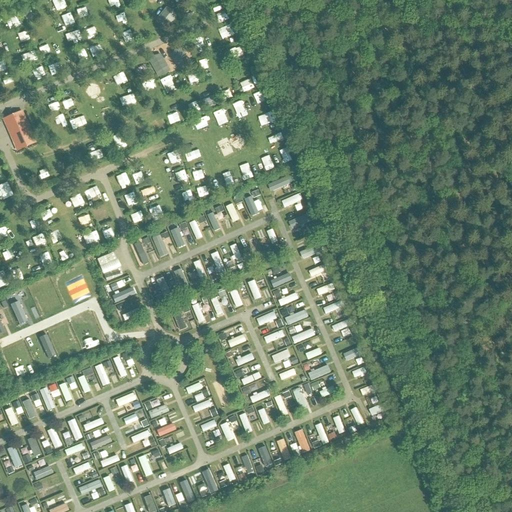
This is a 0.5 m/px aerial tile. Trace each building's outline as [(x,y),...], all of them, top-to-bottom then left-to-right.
[(62,0),(65,9),(70,7),(68,0),(62,0)] [(22,111),(3,119),(16,153),(37,145),(22,111)] [(223,142),(229,155),(238,151),(232,138),(223,142)] [(301,187),(298,181),(291,184),(294,190),(301,187)] [(253,192),(255,197),(261,194),(259,189),(253,192)] [(289,207),(305,203),(303,195),(287,200),(289,207)] [(234,199),(237,204),(243,201),(241,196),(234,199)] [(302,205),(305,211),(311,209),(307,202),(302,205)] [(216,208),(218,213),(225,210),(222,205),(216,208)] [(218,211),(212,214),(216,222),(221,220),(218,211)] [(296,220),(298,227),(317,221),(315,214),(296,220)] [(198,218),(201,223),(207,220),(205,215),(198,218)] [(189,227),(187,221),(180,224),(183,229),(189,227)] [(318,229),(315,223),(309,225),(312,232),(318,229)] [(176,232),(182,247),(188,244),(182,230),(176,232)] [(171,237),(168,231),(161,233),(164,239),(171,237)] [(143,238),(147,245),(151,242),(148,235),(143,238)] [(240,243),(235,245),(242,263),(247,261),(240,243)] [(222,250),(216,252),(224,274),(230,272),(222,250)] [(328,260),(325,254),(319,256),(322,262),(328,260)] [(111,255),(97,261),(105,281),(119,275),(111,255)] [(206,279),(210,277),(202,259),(198,261),(206,279)] [(317,278),(333,272),(330,265),(314,271),(317,278)] [(180,271),(185,281),(190,279),(185,269),(180,271)] [(210,275),(213,281),(219,278),(216,272),(210,275)] [(255,277),(258,283),(265,280),(262,274),(255,277)] [(292,274),(277,279),(279,286),(295,281),(292,274)] [(167,295),(173,293),(168,276),(162,278),(167,295)] [(118,292),(121,299),(137,293),(135,286),(118,292)] [(219,293),(221,299),(228,296),(225,290),(219,293)] [(274,292),(276,299),(282,297),(279,290),(274,292)] [(342,298),(339,291),(333,294),(336,300),(342,298)] [(155,297),(158,303),(165,300),(162,294),(155,297)] [(202,301),(196,304),(203,322),(209,319),(202,301)] [(117,305),(120,311),(125,309),(122,302),(117,305)] [(128,319),(144,313),(142,306),(125,313),(128,319)] [(351,315),(348,308),(342,311),(345,318),(351,315)] [(184,329),(191,327),(184,309),(177,312),(184,329)] [(281,311),(286,324),(290,323),(289,320),(288,320),(286,316),(290,315),(287,309),(281,311)] [(264,327),(282,319),(278,310),(260,318),(264,327)] [(296,322),(311,318),(309,310),(294,314),(296,322)] [(339,333),(358,325),(356,318),(336,326),(339,333)] [(284,326),(281,319),(276,322),(279,329),(284,326)] [(289,328),(292,335),(297,333),(294,326),(289,328)] [(359,335),(356,327),(350,330),(353,337),(359,335)] [(299,343),(320,335),(317,328),(296,335),(299,343)] [(287,330),(268,334),(270,342),(288,338),(287,330)] [(230,338),(227,331),(221,334),(224,341),(230,338)] [(234,346),(250,340),(248,333),(232,339),(234,346)] [(298,346),(301,354),(307,351),(304,344),(298,346)] [(312,359),(326,354),(324,347),(310,352),(312,359)] [(349,354),(352,361),(369,354),(366,347),(349,354)] [(276,354),(278,361),(293,357),(291,349),(276,354)] [(227,353),(229,359),(235,356),(232,351),(227,353)] [(371,361),(368,355),(362,357),(365,364),(371,361)] [(103,363),(105,369),(112,366),(109,361),(103,363)] [(316,379),(335,371),(333,364),(313,372),(316,379)] [(360,379),(372,373),(369,366),(357,372),(360,379)] [(286,380),(301,374),(298,367),(283,373),(286,380)] [(85,372),(87,377),(94,374),(91,369),(85,372)] [(244,376),(242,369),(236,372),(239,378),(244,376)] [(246,376),(248,383),(265,377),(263,370),(246,376)] [(66,380),(68,385),(75,382),(72,377),(66,380)] [(203,380),(190,385),(193,393),(206,388),(203,380)] [(321,388),(318,381),(312,384),(315,391),(321,388)] [(48,387),(50,392),(57,389),(55,384),(48,387)] [(365,388),(367,396),(382,392),(380,384),(365,388)] [(251,394),(249,387),(243,390),(246,396),(251,394)] [(210,396),(208,389),(202,392),(205,398),(210,396)] [(273,389),(254,393),(256,400),(274,396),(273,389)] [(121,405),(139,398),(136,390),(118,397),(121,405)] [(282,394),(285,400),(292,397),(289,391),(282,394)] [(30,397),(33,402),(39,399),(37,394),(30,397)] [(196,404),(199,411),(216,405),(213,398),(196,404)] [(21,407),(18,401),(12,403),(14,409),(21,407)] [(131,404),(134,411),(139,408),(137,402),(131,404)] [(144,404),(147,412),(153,409),(149,402),(144,404)] [(157,415),(171,411),(168,404),(155,408),(157,415)] [(219,415),(216,408),(210,411),(213,418),(219,415)] [(88,430),(107,422),(104,415),(86,423),(88,430)] [(77,416),(70,419),(78,439),(85,436),(77,416)] [(376,423),(372,417),(367,420),(370,426),(376,423)] [(218,418),(204,424),(208,431),(221,424),(218,418)] [(151,423),(154,430),(160,428),(157,421),(151,423)] [(160,428),(162,435),(179,428),(176,422),(160,428)] [(57,425),(50,428),(57,447),(64,444),(57,425)] [(348,429),(351,435),(358,432),(355,426),(348,429)] [(26,435),(24,428),(16,430),(18,437),(26,435)] [(34,428),(28,431),(37,451),(43,448),(34,428)] [(150,428),(134,434),(137,442),(153,435),(150,428)] [(307,430),(301,432),(306,447),(312,445),(307,430)] [(337,438),(335,432),(329,434),(331,440),(337,438)] [(224,441),(222,435),(216,438),(219,443),(224,441)] [(281,439),(287,459),(294,457),(288,437),(281,439)] [(73,444),(70,438),(64,440),(67,447),(73,444)] [(158,442),(162,449),(167,446),(164,439),(158,442)] [(261,441),(266,456),(273,454),(268,439),(261,441)] [(313,443),(315,449),(322,446),(320,440),(313,443)] [(169,446),(172,453),(186,448),(183,441),(169,446)] [(71,455),(84,450),(81,442),(68,447),(71,455)] [(52,452),(49,446),(44,448),(47,455),(52,452)] [(293,450),(295,456),(302,454),(300,447),(293,450)] [(151,452),(155,460),(161,457),(158,449),(151,452)] [(119,453),(103,459),(106,466),(122,459),(119,453)] [(142,455),(148,476),(154,474),(149,453),(142,455)] [(252,453),(246,454),(251,473),(257,471),(252,453)] [(31,462),(28,455),(22,457),(25,464),(31,462)] [(275,461),(277,467),(284,464),(281,458),(275,461)] [(91,460),(76,466),(79,474),(94,468),(91,460)] [(233,461),(227,464),(233,480),(239,478),(233,461)] [(38,479),(56,471),(53,464),(35,472),(38,479)] [(14,471),(11,465),(5,468),(8,474),(14,471)] [(129,482),(135,481),(131,465),(125,467),(129,482)] [(265,472),(262,465),(256,468),(259,475),(265,472)] [(112,473),(106,475),(111,490),(117,488),(112,473)] [(239,476),(241,482),(247,479),(245,473),(239,476)] [(86,492),(102,485),(99,478),(83,484),(86,492)] [(189,478),(184,480),(190,496),(196,494),(189,478)] [(220,483),(222,489),(230,486),(227,480),(220,483)] [(44,498),(63,490),(60,483),(42,491),(44,498)] [(171,485),(166,487),(172,504),(178,502),(171,485)]
